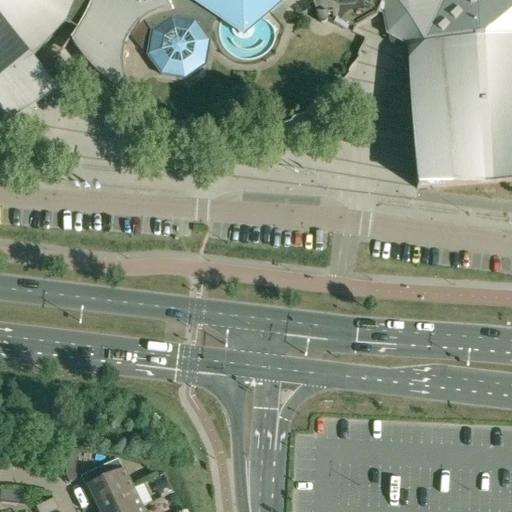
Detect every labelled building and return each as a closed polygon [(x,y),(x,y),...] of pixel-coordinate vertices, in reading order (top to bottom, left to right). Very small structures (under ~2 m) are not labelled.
[(511,0),(90,0),(85,13),(78,26),(70,39),(63,24),(73,0),(0,0),(0,101),(4,100),(9,97),(13,95),(17,93),(18,93),(23,99),(30,94),(27,87),(35,82),(41,78),(45,75),(56,67),(55,65),(54,59),(59,53),(70,40),(72,44),(79,54),(88,66),(100,77),(109,86),(119,92),(125,81),(124,76),(122,71),(122,66),(122,60),(122,54),(123,50),(125,45),(127,41),(131,35),(134,28),(138,24),(142,21),(150,32),(146,57),(161,76),(185,81),(206,66),(214,16),(243,34),(284,0),(309,0),(316,17),(317,19),(318,22),(320,23),(322,24),(325,23),(327,21),(327,19),(327,16),(331,15),(331,19),(355,29),(357,28),(377,17),(377,14),(381,16),(385,36),(395,41),(406,48),(407,62),(408,78),(410,121),(414,167),(416,189),(511,183),(511,0)] [(85,488),(88,487),(97,506),(132,490),(123,471),(123,470),(117,459),(80,478),(85,488)] [(99,511),(132,511),(141,508),(132,490),(97,506),(99,511)] [(14,492),(12,505),(26,506),(28,493),(14,492)] [(37,511),(54,511),(58,510),(53,499),(35,507),(37,511)]
